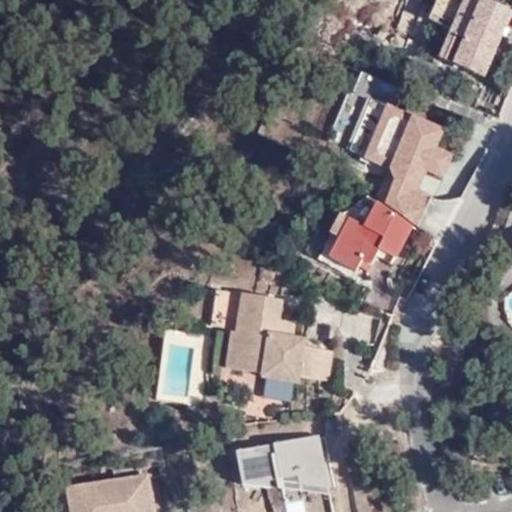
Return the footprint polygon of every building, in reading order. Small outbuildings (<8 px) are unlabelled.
[(511,13),(481,0),(436,0),(428,19),(451,30),(439,59),(481,78),(511,13)] [(364,157),(386,106),(369,99),(347,149),(364,157)] [(432,149),(440,130),(386,106),(364,157),(389,167),(394,179),(415,171),(426,146),(432,149)] [(416,225),(429,198),(414,190),(423,168),(440,176),(448,156),(432,149),(426,146),(415,171),(394,179),(384,201),(416,225)] [(416,225),(384,201),(383,203),(416,226),(416,225)] [(352,279),(358,269),(362,262),(370,267),(379,252),(394,261),(413,229),(375,202),(341,215),(316,260),(352,279)] [(362,262),(358,269),(366,273),(370,267),(362,262)] [(303,342),(292,341),(275,337),(278,322),(281,302),(243,296),(237,335),(231,335),(226,370),(261,376),(261,379),(297,384),(298,378),(329,383),(334,353),(302,349),(303,342)] [(275,337),(292,341),(295,324),(278,322),(275,337)] [(323,438),(234,455),(240,487),(335,498),(323,438)] [(114,471),(116,483),(147,477),(145,467),(114,471)] [(72,511),(152,511),(147,477),(116,483),(69,490),(72,511)]
